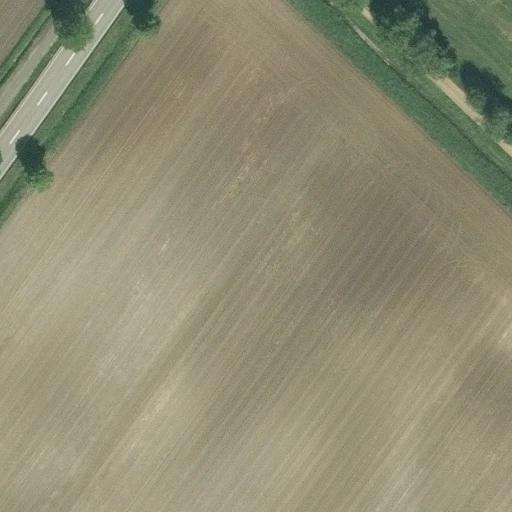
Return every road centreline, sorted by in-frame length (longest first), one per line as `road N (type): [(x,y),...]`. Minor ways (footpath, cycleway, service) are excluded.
road 1 (track): [(362,0),(511,143)]
road 2 (secondary): [(0,156),(110,0)]
